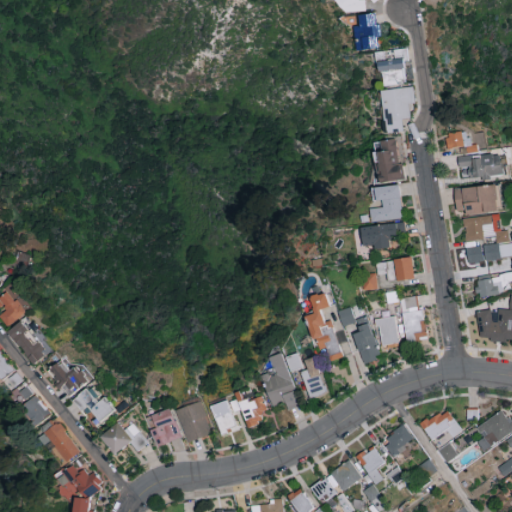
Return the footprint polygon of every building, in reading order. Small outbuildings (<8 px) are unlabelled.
[(336,0),(350,17),(366,4),(362,0),(370,0),(372,2),(374,0),(336,0)] [(382,47),(379,23),(377,23),(375,12),(359,14),(360,25),(355,26),(357,50),(382,47)] [(382,85),(405,82),(402,62),(408,61),(407,49),(378,53),(382,85)] [(381,90),(385,133),(403,131),(402,119),(410,118),(408,104),(415,103),(413,86),(381,90)] [(484,132),(470,133),(470,130),(446,133),(448,148),(463,146),(464,153),(486,150),(484,132)] [(380,140),(382,150),(374,151),(379,182),(402,179),(396,138),(380,140)] [(503,174),(500,153),(457,158),(458,167),(468,166),(470,178),(503,174)] [(403,218),(399,184),(372,187),(374,201),(382,200),(383,207),(370,208),(371,222),(403,218)] [(465,215),(499,211),(496,184),(454,188),(456,211),(465,210),(465,215)] [(463,219),(467,245),(466,245),(468,262),(511,256),(511,242),(510,243),(508,229),(501,230),(499,214),(463,219)] [(362,226),(363,245),(374,245),(374,248),(390,247),(389,236),(405,235),(404,223),(362,226)] [(17,265),(30,269),(34,254),(21,251),(17,265)] [(396,280),(414,278),(412,256),(394,258),(396,280)] [(395,283),(394,261),(377,262),(378,283),(395,283)] [(360,276),(364,291),(378,287),(374,272),(360,276)] [(511,284),(511,282),(511,273),(476,277),(478,298),(500,295),(499,286),(511,284)] [(3,298),(11,309),(3,316),(11,327),(30,313),(13,290),(3,298)] [(342,357),(330,320),(324,322),(320,309),(330,306),(325,292),(309,297),(315,313),(305,316),(317,351),(327,348),(331,360),(342,357)] [(479,310),(477,339),(511,340),(511,294),(511,295),(510,309),(498,309),(497,321),(491,321),(491,311),(479,310)] [(404,339),(426,337),(423,309),(418,310),(416,296),(401,298),(404,339)] [(342,326),(355,322),(350,307),(338,311),(342,326)] [(355,320),(360,332),(352,335),(364,364),(381,356),(365,316),(355,320)] [(377,318),(379,345),(398,343),(396,317),(377,318)] [(37,364),(57,348),(37,324),(32,329),(25,320),(10,332),(37,364)] [(0,373),(15,395),(14,395),(20,404),(34,394),(0,345),(0,344),(0,373)] [(271,406),(285,402),(287,409),(300,406),(290,371),(302,368),(298,353),(283,357),(282,353),(270,356),(274,372),(262,375),(271,406)] [(304,359),(307,370),(301,372),(310,399),(326,394),(315,356),(304,359)] [(69,396),(90,380),(79,366),(72,371),(65,361),(51,371),(69,396)] [(117,410),(107,397),(101,401),(92,388),(74,401),(84,415),(92,410),(100,422),(117,410)] [(248,427),(263,421),(260,412),(267,409),(262,395),(244,402),(240,391),(235,393),(248,427)] [(23,403),(35,425),(51,416),(40,394),(23,403)] [(220,436),(229,433),(227,429),(236,426),(232,412),(240,410),(237,399),(229,401),(228,400),(211,405),(220,436)] [(177,409),(188,442),(212,433),(201,401),(177,409)] [(147,417),(157,446),(182,437),(172,408),(147,417)] [(431,439),(446,429),(452,438),(462,431),(446,408),(421,425),(431,439)] [(477,441),(483,451),(511,432),(511,417),(508,420),(501,410),(475,426),(483,438),(477,441)] [(45,431),(65,462),(80,453),(60,422),(45,431)] [(131,442),(137,451),(149,443),(134,423),(124,429),(119,423),(100,436),(113,455),(131,442)] [(405,448),(403,445),(413,438),(404,424),(383,439),(394,456),(405,448)] [(511,434),(508,437),(511,443),(511,457),(497,467),(503,476),(511,470),(511,434)] [(445,462),(457,456),(450,443),(439,449),(445,462)] [(383,479),(376,468),(384,463),(376,450),(359,460),(375,484),(383,479)] [(330,472),(341,491),(361,479),(350,460),(330,472)] [(92,511),(89,511),(91,496),(100,489),(101,481),(95,473),(78,471),(73,465),(58,477),(68,490),(66,499),(75,500),(73,511),(92,511)] [(404,477),(398,467),(386,474),(393,485),(404,477)] [(321,504),(336,494),(325,478),(310,487),(321,504)] [(380,494),(372,484),(363,492),(371,501),(380,494)] [(314,508),(300,487),(288,495),(298,511),(308,511),(314,508)] [(344,511),(352,511),(353,511),(344,495),(337,499),(344,511)]
